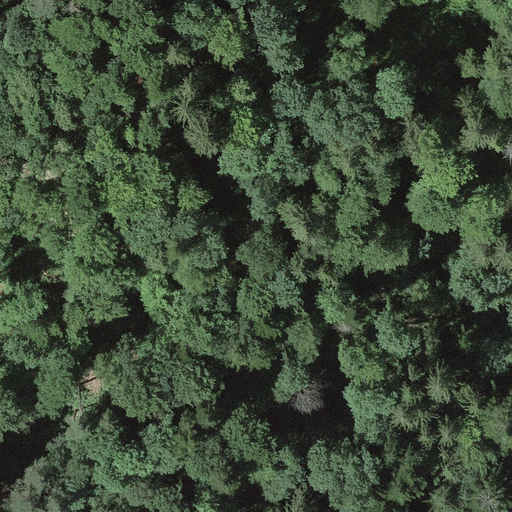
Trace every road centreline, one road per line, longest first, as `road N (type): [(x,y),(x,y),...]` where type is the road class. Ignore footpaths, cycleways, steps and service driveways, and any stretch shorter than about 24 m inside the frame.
road 1 (track): [(92,511),(194,445),(277,344),(408,229),(511,155)]
road 2 (track): [(0,332),(60,317),(125,282),(293,102),(364,46)]
